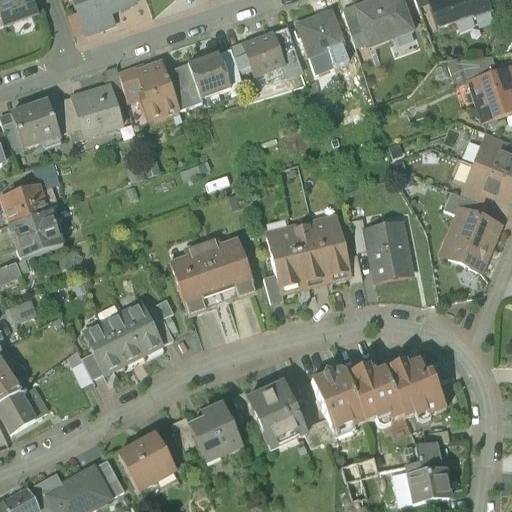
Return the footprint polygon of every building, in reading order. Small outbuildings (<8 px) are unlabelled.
[(0,0),(0,6),(5,22),(36,11),(32,0),(0,0)] [(77,0),(81,10),(96,4),(99,12),(134,0),(77,0)] [(350,0),(343,2),(352,29),(365,24),(355,1),(356,0),(355,0),(350,0)] [(356,0),(355,1),(365,24),(369,35),(388,29),(389,32),(412,24),(403,0),(356,0)] [(432,0),(439,19),(474,6),(475,10),(492,4),(490,0),(432,0)] [(96,4),(81,10),(88,29),(103,24),(99,12),(96,4)] [(329,38),(342,33),(331,8),(299,19),(310,50),(330,43),(329,38)] [(273,30),(284,60),(282,61),(286,73),(303,67),(288,25),(273,30)] [(245,40),(250,55),(255,70),(268,66),(282,61),(284,60),(273,30),(245,40)] [(245,40),(232,46),(237,60),(250,55),(245,40)] [(232,46),(218,50),(226,71),(239,66),(237,60),(232,46)] [(496,48),(459,53),(466,75),(472,74),(501,64),(496,48)] [(184,87),(174,90),(180,106),(204,98),(203,94),(231,84),(226,71),(218,50),(176,66),(184,87)] [(141,95),(141,96),(149,117),(180,106),(174,90),(166,69),(163,60),(137,70),(146,93),(141,95)] [(501,64),(472,74),(485,113),(511,104),(511,61),(511,60),(501,64)] [(166,69),(174,90),(184,87),(176,66),(166,69)] [(272,77),(268,66),(255,70),(259,81),(272,77)] [(141,96),(141,95),(146,93),(137,70),(136,67),(120,72),(128,100),(141,96)] [(61,98),(62,99),(70,128),(71,130),(83,127),(85,135),(121,124),(110,85),(77,95),(76,93),(61,98)] [(62,99),(48,104),(57,132),(70,128),(62,99)] [(47,101),(12,113),(23,146),(42,139),(44,145),(60,139),(57,132),(48,104),(47,101)] [(12,113),(0,117),(11,150),(23,146),(12,113)] [(489,125),(484,135),(507,145),(511,134),(489,125)] [(511,146),(507,145),(484,135),(476,156),(511,170),(511,146)] [(511,192),(511,170),(476,156),(467,176),(490,185),(511,194),(511,192)] [(34,168),(21,172),(24,181),(37,177),(34,168)] [(490,185),(467,176),(463,187),(486,196),(490,185)] [(1,194),(10,222),(47,209),(38,182),(24,187),(22,182),(11,185),(13,190),(1,194)] [(454,183),(446,201),(461,207),(463,201),(483,209),(488,198),(486,196),(463,187),(454,183)] [(463,201),(461,207),(452,226),(458,229),(449,249),(483,263),(502,217),(483,209),(463,201)] [(47,209),(10,222),(22,256),(63,242),(51,208),(47,209)] [(348,246),(338,208),(314,214),(328,274),(352,269),(354,268),(348,246)] [(353,210),(359,242),(370,242),(366,222),(363,209),(353,210)] [(314,214),(291,219),(305,280),(328,274),(314,214)] [(404,215),(366,222),(370,242),(376,273),(413,266),(404,215)] [(291,219),(267,225),(277,266),(282,285),(285,285),(305,280),(291,219)] [(191,240),(187,246),(189,250),(176,254),(173,260),(190,306),(194,307),(218,298),(219,300),(230,296),(229,294),(255,284),(258,281),(240,235),(236,232),(223,237),(221,233),(216,231),(191,240)] [(365,272),(359,243),(348,246),(354,268),(352,269),(353,275),(365,272)] [(16,258),(0,263),(0,279),(21,270),(16,258)] [(282,285),(277,266),(266,268),(274,295),(286,292),(285,285),(282,285)] [(159,314),(165,311),(175,306),(168,291),(152,299),(159,314)] [(44,292),(11,305),(16,319),(50,305),(44,292)] [(144,297),(124,307),(145,349),(164,339),(153,317),(144,297)] [(124,307),(104,317),(125,358),(145,349),(124,307)] [(176,333),(165,311),(159,314),(153,317),(164,339),(176,333)] [(104,317),(83,327),(93,347),(104,369),(125,358),(104,317)] [(104,369),(93,347),(83,352),(94,374),(104,369)] [(410,351),(387,361),(407,407),(409,412),(428,404),(431,410),(449,402),(433,365),(428,368),(422,353),(412,358),(410,351)] [(0,398),(21,387),(0,354),(0,398)] [(374,356),(349,367),(368,414),(390,405),(393,413),(407,407),(387,361),(378,365),(374,356)] [(333,420),(347,415),(356,419),(368,414),(349,367),(347,363),(341,360),(312,372),(328,411),(332,421),(333,420)] [(250,393),(248,393),(254,406),(269,437),(295,425),(298,431),(306,428),(308,427),(298,405),(285,377),(250,393)] [(23,390),(31,404),(39,399),(41,403),(45,401),(35,383),(23,390)] [(246,384),(234,390),(243,411),(254,406),(248,393),(250,393),(246,384)] [(21,387),(0,398),(0,409),(13,430),(38,414),(31,404),(23,390),(21,387)] [(39,399),(31,404),(38,414),(49,407),(45,401),(41,403),(39,399)] [(205,414),(192,420),(190,421),(201,445),(203,451),(218,445),(221,451),(243,442),(224,399),(202,409),(205,414)] [(318,415),(311,399),(298,405),(308,427),(306,428),(313,443),(326,437),(318,415)] [(187,410),(172,417),(177,426),(189,451),(201,445),(190,421),(192,420),(187,410)] [(326,437),(328,441),(340,436),(333,420),(332,421),(328,411),(318,415),(326,437)] [(450,425),(426,429),(428,440),(437,439),(452,436),(450,425)] [(177,426),(159,435),(176,466),(193,457),(189,451),(177,426)] [(139,438),(119,450),(139,487),(176,466),(159,435),(157,432),(140,441),(139,438)] [(447,483),(437,439),(428,440),(417,442),(421,458),(412,460),(414,470),(410,471),(416,500),(437,495),(435,486),(447,483)] [(363,477),(378,471),(374,454),(343,464),(348,480),(363,477)] [(95,463),(112,494),(126,486),(108,455),(95,463)] [(55,511),(56,511),(79,511),(81,507),(79,503),(93,496),(97,503),(112,494),(95,463),(54,485),(49,474),(28,486),(40,508),(42,511),(55,511)] [(370,496),(363,477),(348,480),(354,498),(356,497),(368,496),(370,496)] [(28,486),(3,499),(10,511),(33,511),(40,508),(28,486)] [(372,511),(368,496),(356,497),(359,511),(372,511)] [(10,511),(3,499),(0,501),(0,511),(10,511)]
